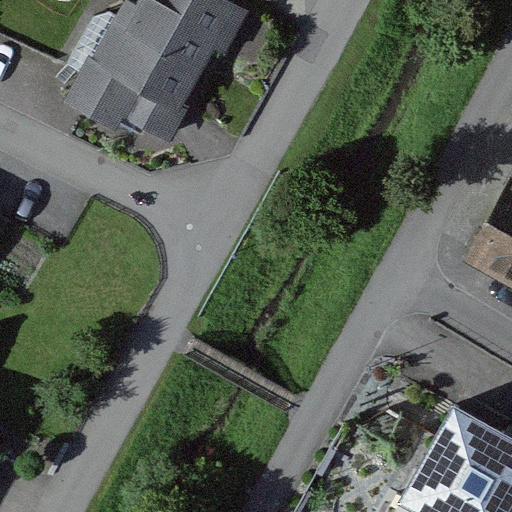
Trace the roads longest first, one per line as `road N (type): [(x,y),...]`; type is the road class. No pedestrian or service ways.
road 1 (residential): [(69,511),(217,240)]
road 2 (residential): [(217,240),(353,0)]
road 3 (residential): [(401,271),(265,511)]
road 4 (residential): [(0,130),(217,240)]
road 5 (residential): [(511,74),(401,271)]
road 6 (residential): [(401,271),(511,334)]
